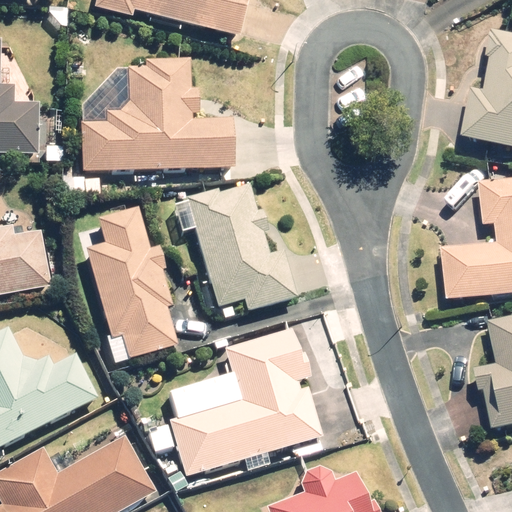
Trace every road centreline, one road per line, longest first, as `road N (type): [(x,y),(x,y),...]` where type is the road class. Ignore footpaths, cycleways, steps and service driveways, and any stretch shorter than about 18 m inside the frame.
road 1 (residential): [(343,210),(319,150),(313,65),(322,33),(343,21),(380,20),(408,50),(409,98),(375,191)]
road 2 (residential): [(452,511),(343,210)]
